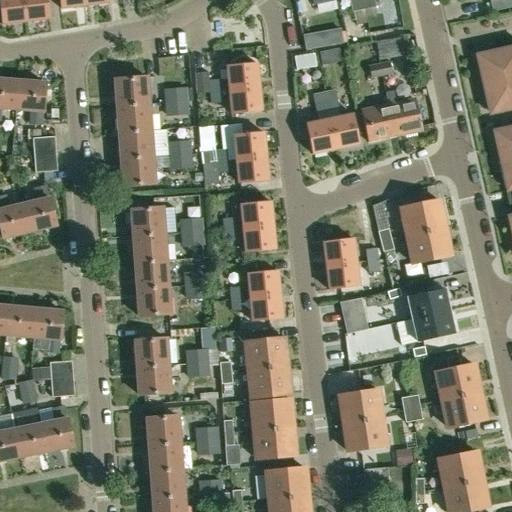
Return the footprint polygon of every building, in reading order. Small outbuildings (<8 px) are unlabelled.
[(0,0),(0,8),(2,25),(26,22),(23,0),(0,0)] [(23,0),(26,22),(50,19),(47,0),(23,0)] [(83,0),(58,0),(60,9),(84,6),(83,0)] [(361,0),(349,0),(352,13),(364,10),(361,0)] [(361,0),(364,10),(375,8),(376,8),(373,0),(361,0)] [(318,33),(303,35),(306,50),(321,47),(318,33)] [(380,60),(402,55),(398,38),(377,43),(380,60)] [(511,222),(511,47),(479,55),(492,115),(511,111),(511,127),(496,131),(510,192),(511,191),(511,216),(511,217),(511,222)] [(319,52),(322,65),(332,63),(329,50),(319,52)] [(314,54),(294,58),(296,70),(316,66),(314,54)] [(380,64),(384,76),(394,74),(391,61),(380,64)] [(256,63),(227,65),(230,90),(258,87),(256,63)] [(384,76),(380,64),(369,66),(373,78),(384,76)] [(194,74),(196,94),(202,93),(208,92),(221,91),(220,80),(209,81),(209,72),(196,74),(194,74)] [(147,78),(115,80),(117,107),(149,105),(147,78)] [(0,79),(0,111),(0,107),(15,108),(17,81),(0,79)] [(17,81),(15,108),(31,109),(30,123),(41,124),(42,111),(43,111),(45,83),(17,81)] [(258,87),(230,90),(232,115),(261,112),(258,87)] [(186,88),(163,90),(164,104),(188,102),(186,88)] [(221,91),(208,92),(209,104),(222,103),(221,91)] [(415,100),(396,104),(393,91),(386,93),(389,106),(395,136),(422,131),(415,100)] [(329,112),(340,110),(336,94),(325,96),(326,101),(327,101),(329,112)] [(318,115),(329,112),(327,101),(326,101),(315,103),(318,115)] [(188,102),(164,104),(166,117),(189,116),(188,102)] [(149,105),(117,107),(119,133),(151,131),(149,105)] [(362,112),(369,142),(395,136),(389,106),(362,112)] [(354,114),(331,119),(337,149),(360,144),(354,114)] [(307,124),(313,154),(337,149),(331,119),(307,124)] [(151,131),(119,133),(121,159),(153,157),(151,131)] [(263,133),(234,135),(236,159),(265,157),(263,133)] [(13,137),(11,157),(33,156),(33,150),(32,139),(32,138),(13,137)] [(54,137),(32,139),(33,150),(55,148),(54,137)] [(190,141),(167,142),(168,156),(191,154),(191,149),(191,142),(190,141)] [(55,148),(33,150),(33,156),(33,161),(56,159),(55,148)] [(227,150),(215,150),(216,161),(228,160),(227,150)] [(191,154),(168,156),(169,170),(192,168),(191,154)] [(153,157),(121,159),(123,186),(137,185),(155,184),(153,157)] [(265,157),(236,159),(238,183),(267,181),(265,157)] [(56,159),(33,161),(34,173),(57,171),(56,159)] [(228,160),(216,161),(217,164),(218,173),(229,172),(228,160)] [(37,201),(22,205),(29,232),(55,226),(49,199),(48,199),(45,186),(34,189),(37,201)] [(5,196),(0,197),(0,230),(2,238),(29,232),(22,205),(8,208),(5,196)] [(156,208),(130,210),(132,237),(164,235),(163,223),(162,208),(168,208),(167,198),(155,199),(156,208)] [(372,206),(377,231),(389,228),(383,201),(372,206)] [(399,209),(405,237),(444,228),(438,201),(399,209)] [(271,202),(241,205),(243,229),(273,226),(271,202)] [(234,218),(222,219),(223,230),(235,229),(234,218)] [(201,219),(179,220),(179,221),(180,233),(203,232),(202,219),(201,219)] [(325,242),(327,266),(357,263),(354,239),(361,238),(358,219),(330,222),(332,241),(325,242)] [(367,239),(375,239),(374,219),(366,219),(367,239)] [(273,226),(243,229),(245,253),(275,250),(273,226)] [(444,228),(405,237),(410,264),(449,256),(444,228)] [(235,229),(223,230),(225,243),(236,241),(235,229)] [(380,242),(391,240),(388,229),(378,231),(378,232),(380,242)] [(203,232),(180,233),(182,247),(203,246),(204,246),(203,232)] [(164,235),(132,237),(134,263),(166,261),(164,235)] [(381,242),(383,253),(393,250),(391,240),(380,242),(381,242)] [(366,250),(367,261),(368,261),(384,260),(384,258),(383,258),(382,251),(381,251),(380,248),(370,249),(366,250)] [(230,252),(209,254),(210,266),(231,264),(230,252)] [(385,271),(384,260),(368,261),(367,261),(368,273),(385,271)] [(166,261),(134,263),(136,289),(168,287),(166,261)] [(360,287),(357,263),(327,266),(330,290),(360,287)] [(186,273),(183,273),(184,286),(207,284),(206,271),(205,271),(199,272),(186,273)] [(277,271),(247,274),(250,298),(279,295),(277,271)] [(207,284),(184,286),(186,300),(208,299),(207,285),(207,284)] [(168,287),(136,289),(138,317),(170,314),(168,287)] [(240,287),(229,288),(230,300),(242,299),(240,287)] [(387,292),(390,300),(401,296),(399,288),(387,292)] [(444,289),(407,298),(412,320),(449,311),(444,289)] [(279,295),(250,298),(252,322),(282,319),(279,295)] [(339,302),(346,334),(368,329),(360,298),(339,302)] [(242,299),(230,300),(231,311),(243,311),(242,299)] [(0,334),(6,335),(8,306),(0,305),(0,334)] [(8,306),(6,335),(32,338),(35,309),(8,306)] [(35,309),(32,338),(47,339),(46,352),(58,353),(58,352),(59,339),(60,339),(62,311),(35,309)] [(229,337),(246,335),(243,311),(227,313),(229,337)] [(449,311),(412,320),(417,342),(455,333),(449,311)] [(284,338),(244,342),(247,370),(287,366),(284,338)] [(167,340),(135,341),(136,368),(168,366),(167,340)] [(412,349),(414,358),(427,355),(425,346),(412,349)] [(207,350),(185,351),(186,365),(209,364),(207,350)] [(3,357),(1,379),(12,380),(16,381),(18,358),(3,357)] [(49,363),(49,367),(50,373),(73,372),(72,361),(72,360),(49,362),(49,363)] [(220,363),(219,363),(219,365),(219,374),(231,373),(230,362),(220,363)] [(209,364),(186,365),(187,378),(194,378),(195,386),(202,385),(202,381),(210,381),(220,380),(219,374),(219,365),(209,366),(209,364)] [(435,373),(441,400),(480,392),(474,366),(474,365),(435,373)] [(168,366),(136,368),(138,395),(169,393),(168,366)] [(287,366),(247,370),(250,398),(290,393),(287,366)] [(73,372),(50,373),(50,380),(51,386),(73,384),(73,372)] [(231,373),(219,374),(220,380),(222,380),(222,385),(232,384),(231,373)] [(32,380),(18,383),(18,384),(23,405),(37,402),(32,380)] [(73,384),(51,386),(52,398),(74,396),(73,384)] [(339,396),(343,424),(382,418),(378,391),(339,396)] [(480,392),(441,400),(447,427),(485,419),(480,393),(480,392)] [(409,397),(411,409),(420,408),(418,395),(410,397),(409,397)] [(403,411),(411,409),(409,397),(401,398),(403,411)] [(289,400),(249,404),(252,431),(292,428),(289,400)] [(53,422),(39,425),(45,452),(72,447),(66,420),(65,420),(63,407),(51,410),(53,422)] [(412,414),(414,422),(422,420),(420,408),(411,409),(412,414)] [(405,423),(414,422),(412,414),(411,409),(403,411),(405,423)] [(178,416),(146,419),(148,446),(180,444),(178,416)] [(382,418),(343,424),(347,451),(386,445),(382,418)] [(225,422),(223,422),(224,434),(233,433),(232,421),(225,422)] [(39,425),(13,430),(18,457),(45,452),(39,425)] [(217,428),(195,429),(196,443),(219,441),(218,428),(217,428)] [(292,428),(252,431),(254,458),(294,455),(292,428)] [(466,439),(478,437),(476,428),(464,431),(466,439)] [(0,461),(18,457),(13,430),(0,432),(0,461)] [(457,433),(459,440),(466,439),(464,431),(457,433)] [(233,433),(224,434),(225,446),(233,446),(234,446),(233,433)] [(219,441),(196,443),(198,456),(220,454),(219,441)] [(180,444),(148,446),(150,472),(182,470),(180,444)] [(225,446),(226,466),(229,465),(239,465),(240,465),(238,445),(234,446),(233,446),(225,446)] [(395,450),(397,467),(413,466),(411,448),(395,450)] [(438,460),(443,487),(482,480),(477,453),(438,460)] [(366,492),(391,490),(389,468),(364,470),(366,492)] [(305,469),(265,473),(268,501),(308,497),(305,469)] [(182,470),(150,472),(152,499),(184,496),(182,470)] [(415,479),(415,492),(424,491),(423,479),(415,479)] [(222,480),(199,482),(200,495),(222,494),(222,485),(222,480)] [(443,487),(448,511),(460,511),(488,507),(482,480),(443,487)] [(415,492),(415,504),(418,504),(424,504),(424,491),(415,492)] [(243,492),(230,493),(231,504),(244,503),(243,492)] [(222,494),(200,495),(201,509),(223,507),(222,494)] [(185,511),(184,496),(152,499),(153,511),(185,511)] [(309,511),(308,497),(268,501),(268,511),(309,511)] [(244,511),(244,503),(231,504),(232,511),(244,511)]
